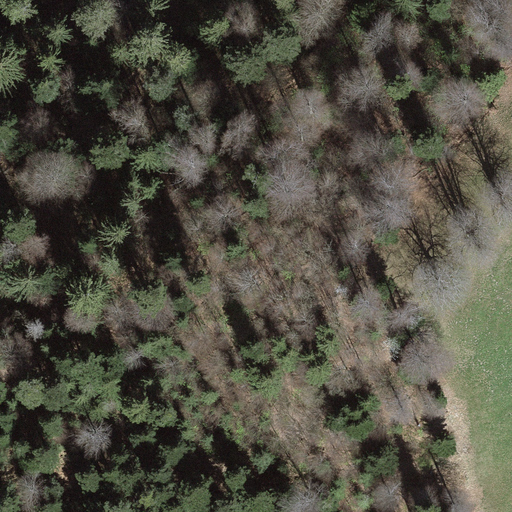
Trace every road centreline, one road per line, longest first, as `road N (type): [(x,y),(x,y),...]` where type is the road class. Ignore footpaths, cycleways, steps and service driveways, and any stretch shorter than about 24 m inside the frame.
road 1 (track): [(254,511),(109,430),(33,363),(0,316)]
road 2 (track): [(0,225),(206,0)]
